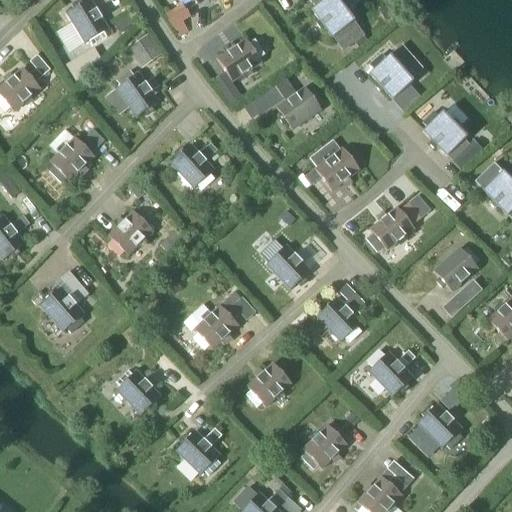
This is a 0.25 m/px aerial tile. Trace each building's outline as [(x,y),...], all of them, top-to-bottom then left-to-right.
[(331,40),(345,30),(353,40),(360,34),(334,0),(315,0),(310,4),(314,9),(310,12),(318,23),(314,25),(319,32),(323,30),(331,40)] [(73,11),(65,16),(83,46),(87,43),(90,49),(105,40),(102,35),(106,32),(88,2),(80,7),(78,3),(70,7),(73,11)] [(121,10),(125,17),(132,27),(140,22),(129,5),(121,10)] [(376,11),(382,23),(390,18),(384,7),(376,11)] [(170,30),(188,19),(181,8),(163,19),(170,30)] [(132,27),(125,17),(111,26),(117,36),(132,27)] [(131,46),(145,66),(159,56),(144,36),(131,46)] [(224,75),(230,85),(260,65),(257,61),(262,58),(253,43),(247,47),(245,43),(234,50),(231,46),(224,51),(226,55),(215,62),(224,75)] [(92,52),(65,68),(74,85),(98,61),(92,52)] [(0,110),(4,115),(9,111),(12,114),(38,91),(33,86),(49,71),(37,57),(29,64),(36,71),(27,79),(20,71),(10,80),(7,76),(1,82),(4,85),(0,88),(0,110)] [(391,102),(398,96),(405,104),(413,97),(406,89),(411,84),(388,58),(384,61),(380,57),(367,68),(371,73),(368,76),(377,86),(373,89),(379,95),(382,92),(391,102)] [(149,110),(157,104),(136,76),(132,79),(128,74),(114,84),(118,89),(114,92),(134,120),(142,115),(144,118),(152,113),(149,110)] [(220,97),(232,88),(230,85),(224,75),(211,84),(220,97)] [(272,92),(279,102),(291,93),(284,83),(272,92)] [(285,125),(290,133),(319,113),(316,109),(321,105),(311,91),(306,95),(303,90),(275,111),(280,118),(277,121),(282,128),(285,125)] [(463,142),(465,140),(441,115),(437,118),(433,114),(420,126),(425,130),(421,134),(430,143),(427,146),(433,152),(436,149),(446,159),(463,142)] [(92,159),(73,140),(48,165),(51,169),(47,173),(59,185),(64,181),(67,184),(77,175),(80,178),(86,172),(83,169),(92,159)] [(468,147),(463,142),(446,159),(451,164),(468,147)] [(472,143),(468,147),(451,164),(460,174),(481,153),(472,143)] [(210,145),(197,157),(188,147),(182,153),(179,150),(172,156),(175,159),(168,165),(192,192),(196,188),(200,193),(212,181),(208,177),(212,173),(204,165),(210,160),(213,163),(219,158),(215,155),(217,153),(210,145)] [(341,151),(313,173),(330,194),(340,186),(343,190),(350,184),(347,181),(358,173),(355,169),(359,165),(349,151),(344,155),(341,151)] [(506,218),(511,212),(511,185),(501,174),(497,177),(493,173),(481,185),(485,189),(481,193),(491,202),(487,205),(494,212),(497,209),(506,218)] [(20,194),(9,181),(0,188),(10,201),(20,194)] [(135,204),(142,198),(137,192),(130,198),(135,204)] [(368,233),(371,237),(385,254),(412,231),(395,210),(385,219),(382,215),(375,221),(378,224),(368,233)] [(126,258),(151,233),(131,214),(122,224),(119,221),(113,227),(116,230),(106,239),(110,243),(106,247),(118,259),(122,255),(126,258)] [(293,222),(284,214),(278,221),(287,229),(293,222)] [(27,227),(21,218),(12,225),(19,233),(27,227)] [(15,252),(22,247),(1,219),(0,219),(0,262),(1,263),(8,258),(11,261),(18,256),(15,252)] [(173,233),(157,247),(165,255),(181,241),(173,233)] [(302,280),(308,274),(284,248),(280,252),(276,247),(264,259),(268,264),(264,267),(289,293),(295,286),(298,289),(305,283),(302,280)] [(444,288),(450,295),(476,271),(473,268),(477,264),(466,251),(461,255),(458,251),(432,275),(438,281),(434,284),(440,291),(444,288)] [(35,277),(46,287),(61,271),(50,260),(35,277)] [(107,273),(103,268),(97,273),(101,278),(107,273)] [(472,282),(456,296),(465,307),(481,293),(472,282)] [(70,297),(77,305),(85,298),(78,290),(70,297)] [(45,302),(38,308),(61,335),(65,332),(69,336),(82,325),(78,320),(82,317),(58,291),(52,297),(49,293),(42,299),(45,302)] [(347,303),(354,311),(362,303),(354,296),(353,297),(347,303)] [(511,300),(511,299),(486,324),(505,343),(511,336),(511,300)] [(240,301),(224,315),(218,309),(192,333),(195,336),(191,341),(203,353),(207,349),(211,353),(220,344),(223,347),(230,341),(227,338),(236,329),(231,323),(239,316),(246,323),(253,316),(240,301)] [(322,313),(315,320),(339,345),(343,342),(347,346),(360,334),(355,330),(359,326),(349,316),(341,308),(335,301),(328,307),(325,304),(319,310),(322,313)] [(135,324),(120,337),(132,351),(147,338),(135,324)] [(401,359),(408,367),(415,361),(408,353),(401,359)] [(405,388),(412,381),(387,356),(384,360),(379,355),(367,367),(371,371),(368,375),(392,400),(399,394),(402,397),(408,391),(405,388)] [(425,357),(413,370),(427,382),(439,369),(425,357)] [(263,410),(289,386),(271,366),(261,375),(258,372),(252,378),(255,381),(245,390),(248,394),(244,398),(255,410),(260,406),(263,410)] [(152,406),(158,400),(134,374),(130,378),(126,373),(114,385),(118,390),(114,393),(139,418),(145,412),(148,415),(155,409),(152,406)] [(422,420),(416,426),(440,451),(444,447),(448,452),(461,440),(456,435),(460,432),(435,407),(429,413),(426,410),(419,416),(422,420)] [(349,415),(344,420),(352,428),(357,423),(349,415)] [(217,427),(213,431),(213,432),(217,436),(221,431),(217,427)] [(345,447),(325,428),(300,453),(304,456),(300,461),(312,473),(316,468),(320,472),(329,463),(332,466),(338,459),(335,456),(345,447)] [(213,432),(206,439),(213,445),(220,438),(217,436),(213,432)] [(180,447),(174,454),(199,478),(202,475),(207,479),(219,467),(214,462),(218,459),(209,450),(202,443),(193,434),(186,441),(183,438),(177,444),(180,447)] [(394,478),(387,486),(379,480),(370,490),(367,487),(361,493),(365,496),(356,506),(360,509),(357,511),(386,511),(400,497),(399,497),(406,489),(401,485),(408,477),(393,464),(386,471),(394,478)] [(270,500),(278,507),(289,495),(281,488),(270,500)] [(274,511),(257,496),(253,500),(249,495),(237,508),(241,511),(274,511)] [(284,505),(296,511),(297,511),(303,502),(290,495),(284,505)]
